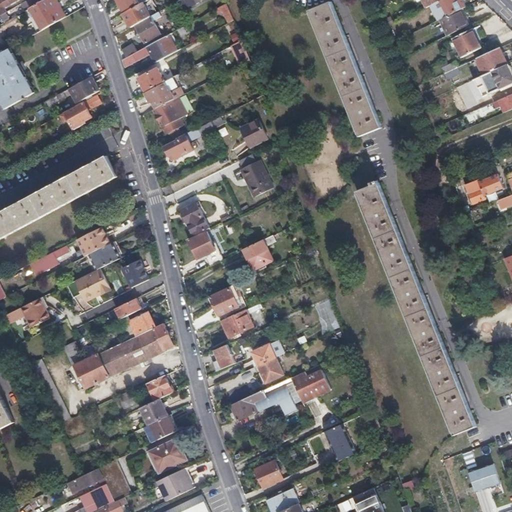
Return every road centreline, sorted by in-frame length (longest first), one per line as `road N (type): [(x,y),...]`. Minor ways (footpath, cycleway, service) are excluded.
road 1 (residential): [(93,0),(169,274)]
road 2 (residential): [(169,274),(204,421),(238,511)]
road 3 (residential): [(49,301),(76,320),(169,274)]
